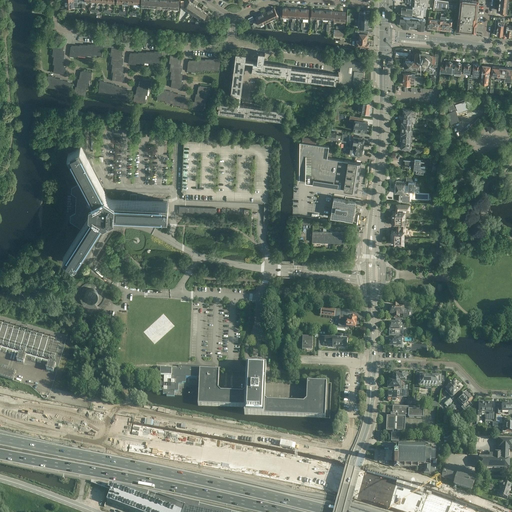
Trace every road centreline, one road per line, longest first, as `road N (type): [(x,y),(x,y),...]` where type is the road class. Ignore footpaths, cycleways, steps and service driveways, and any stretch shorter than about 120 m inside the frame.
road 1 (motorway): [(453,511),(295,462),(0,406)]
road 2 (track): [(0,418),(88,439),(102,405),(333,448),(344,446),(352,430)]
road 3 (secondary): [(372,361),(369,270),(384,37)]
road 4 (motorway): [(59,449),(257,481),(370,511)]
road 5 (motorway): [(0,451),(287,511)]
road 6 (motorway): [(336,511),(59,449)]
road 7 (residential): [(231,43),(210,49),(59,29),(54,11)]
road 8 (secondary): [(338,511),(368,417),(372,361)]
road 9 (residential): [(511,391),(486,391),(452,365),(372,361)]
